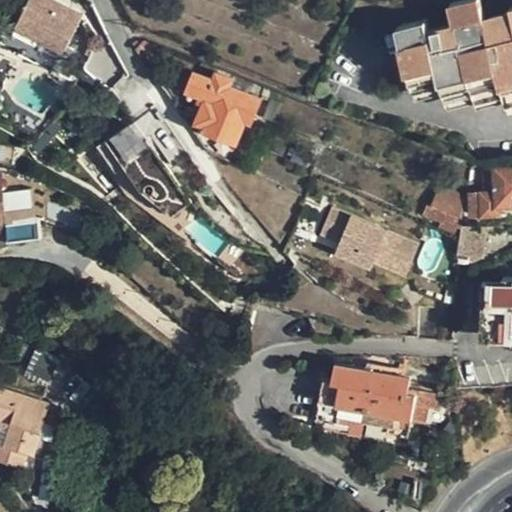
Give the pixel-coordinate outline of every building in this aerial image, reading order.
[(18,29),(41,41),(63,53),(82,17),(49,0),(32,0),(29,6),(18,29)] [(506,105),(511,103),(511,5),(511,6),(511,9),(511,10),(486,18),(481,0),(462,0),(452,3),(456,22),(430,29),(427,19),(398,26),(414,90),(442,83),(444,93),(445,99),(473,92),(473,88),(487,85),(492,104),(505,101),(506,105)] [(37,46),(41,41),(18,29),(15,34),(37,46)] [(188,91),(199,95),(206,98),(204,104),(197,121),(204,125),(203,129),(237,142),(246,121),(252,123),(261,98),(231,86),(233,79),(216,72),(213,79),(195,72),(188,91)] [(416,99),(444,93),(442,83),(414,90),(416,99)] [(477,108),(492,104),(487,85),(473,88),(473,92),(475,101),(477,108)] [(447,108),(475,101),(473,92),(445,99),(447,108)] [(197,102),(204,104),(206,98),(199,95),(197,102)] [(188,193),(135,121),(99,148),(118,173),(124,169),(133,181),(149,169),(174,204),(188,193)] [(502,213),(501,205),(511,204),(511,165),(495,167),(495,171),(489,172),(489,179),(484,179),(485,193),(470,194),(472,214),(502,213)] [(193,200),(188,193),(174,204),(149,169),(133,181),(140,191),(174,214),(193,200)] [(464,198),(465,195),(440,186),(432,204),(428,203),(423,215),(442,221),(447,211),(462,217),(464,198)] [(332,207),(321,233),(340,241),(376,256),(392,262),(390,267),(407,274),(420,244),(332,207)] [(455,233),(462,217),(447,211),(442,221),(440,226),(455,233)] [(459,247),(458,252),(484,256),(488,227),(461,223),(459,247)] [(376,256),(340,241),(337,249),(373,264),(374,260),(376,256)] [(448,262),(423,251),(417,265),(442,276),(448,262)] [(392,262),(376,256),(374,260),(390,267),(392,262)] [(511,283),(489,283),(489,332),(511,332),(511,283)] [(37,350),(36,352),(30,367),(25,378),(47,387),(58,360),(59,359),(37,350)] [(362,435),(365,421),(390,425),(388,432),(409,436),(412,420),(426,422),(430,407),(440,409),(441,395),(408,390),(410,376),(338,363),(334,381),(324,380),(317,419),(350,425),(349,432),(362,435)] [(0,422),(12,426),(5,449),(0,447),(0,462),(23,469),(27,454),(34,456),(50,406),(0,390),(0,422)] [(0,422),(0,447),(5,449),(12,426),(0,422)]
